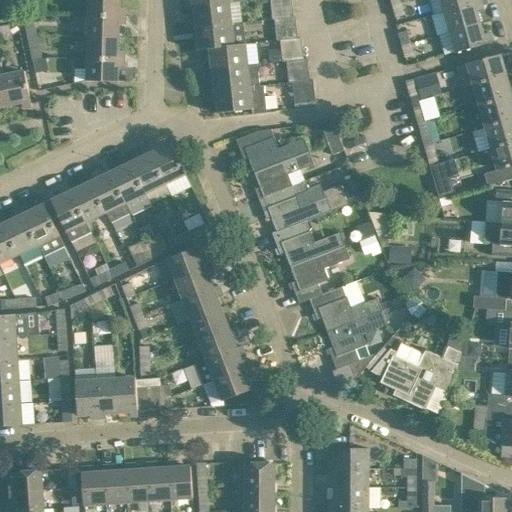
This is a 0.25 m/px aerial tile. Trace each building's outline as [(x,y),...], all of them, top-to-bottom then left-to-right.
[(89,0),(89,15),(125,16),(125,8),(119,8),(119,0),(89,0)] [(270,0),(272,19),(274,19),(294,17),(291,0),(270,0)] [(441,0),(445,12),(481,1),(480,0),(441,0)] [(445,12),(451,31),(480,23),(477,13),(483,11),(481,1),(445,12)] [(230,2),(193,6),(195,28),(232,24),(230,2)] [(401,3),(392,5),(396,18),(404,15),(401,3)] [(89,15),(89,37),(119,37),(119,24),(125,25),(125,16),(89,15)] [(276,41),(280,40),(298,38),(295,16),(294,17),(274,19),(276,41)] [(25,23),(29,41),(37,40),(34,21),(25,23)] [(198,50),(209,48),(246,44),(244,22),(232,24),(195,28),(198,50)] [(483,34),(480,23),(451,31),(456,52),(492,42),(489,32),(483,34)] [(0,26),(0,35),(11,34),(9,25),(0,26)] [(398,33),(401,44),(410,42),(407,31),(398,33)] [(89,37),(88,58),(124,59),(124,51),(118,51),(119,37),(89,37)] [(282,62),(286,61),(304,59),(302,38),(298,38),(280,40),(282,62)] [(29,41),(33,59),(41,57),(37,40),(29,41)] [(414,55),(410,42),(401,44),(405,58),(414,55)] [(209,48),(211,69),(248,65),(246,44),(209,48)] [(468,63),(474,85),(506,76),(500,54),(468,63)] [(41,58),(41,57),(33,59),(39,91),(49,89),(47,79),(54,77),(49,57),(41,58)] [(124,68),(124,59),(88,58),(74,58),(74,68),(88,68),(87,81),(117,81),(118,68),(124,68)] [(288,83),(292,83),(292,82),(310,80),(307,59),(304,59),(286,61),(288,83)] [(211,69),(214,91),(260,86),(259,76),(250,77),(248,65),(211,69)] [(3,76),(9,105),(22,102),(23,108),(32,106),(25,71),(3,76)] [(406,81),(410,98),(429,92),(424,75),(406,81)] [(0,76),(0,106),(9,105),(3,76),(0,76)] [(474,85),(480,106),(511,96),(506,76),(474,85)] [(313,80),(310,80),(292,82),(292,83),(294,104),(316,102),(313,80)] [(264,85),(260,86),(214,91),(216,113),(252,109),(253,114),(267,113),(264,85)] [(511,96),(480,106),(486,127),(511,119),(511,96)] [(413,107),(418,124),(426,121),(421,104),(413,107)] [(359,108),(349,111),(353,121),(362,117),(359,108)] [(320,122),(327,141),(339,136),(332,118),(320,122)] [(511,119),(486,127),(492,148),(511,142),(511,119)] [(418,124),(423,140),(431,138),(426,121),(418,124)] [(249,158),(254,172),(309,151),(304,138),(278,148),(271,129),(259,130),(236,139),(244,160),(249,158)] [(344,150),(339,136),(327,141),(332,155),(344,150)] [(423,140),(429,166),(438,163),(431,138),(423,140)] [(511,142),(492,148),(498,170),(511,165),(511,142)] [(165,183),(166,183),(186,173),(171,143),(151,153),(165,183)] [(255,189),(259,198),(292,185),(288,174),(314,164),(309,151),(254,172),(260,187),(255,189)] [(131,162),(146,192),(151,204),(171,194),(166,183),(165,183),(151,153),(131,162)] [(111,172),(126,202),(146,192),(131,162),(111,172)] [(429,166),(438,195),(455,190),(451,176),(447,178),(443,162),(438,163),(429,166)] [(92,181),(106,212),(107,211),(112,222),(131,213),(126,202),(111,172),(92,181)] [(271,217),(277,231),(295,224),(296,225),(306,221),(348,204),(341,185),(324,191),(326,197),(301,207),(296,194),(308,189),(305,180),(292,185),(259,198),(267,219),(271,217)] [(72,191),(87,221),(106,212),(92,181),(72,191)] [(503,201),(502,223),(511,223),(511,190),(497,189),(496,201),(503,201)] [(67,230),(72,241),(91,231),(72,191),(52,201),(66,231),(67,230)] [(24,214),(39,244),(45,257),(65,247),(44,204),(24,214)] [(4,223),(19,254),(39,244),(24,214),(4,223)] [(285,252),(291,266),(345,245),(340,232),(315,242),(306,221),(296,225),(295,224),(277,231),(272,232),(280,254),(285,252)] [(511,223),(502,223),(485,222),(484,244),(493,245),(492,255),(511,256),(511,223)] [(0,225),(0,262),(19,254),(4,223),(0,225)] [(370,223),(359,227),(363,238),(374,234),(370,223)] [(189,231),(193,239),(208,232),(204,224),(189,231)] [(177,247),(193,239),(189,231),(173,239),(177,247)] [(144,240),(153,258),(169,251),(159,232),(144,240)] [(376,236),(361,241),(366,254),(373,251),(374,254),(382,251),(376,236)] [(137,266),(153,258),(144,240),(128,247),(137,266)] [(168,259),(176,278),(205,267),(201,256),(203,251),(205,250),(203,245),(168,259)] [(299,303),(310,299),(322,294),(318,283),(328,279),(324,268),(351,258),(345,245),(291,266),(296,281),(291,283),(299,303)] [(110,270),(113,278),(129,270),(125,262),(110,270)] [(176,278),(183,298),(213,287),(209,276),(210,272),(213,270),(211,265),(205,267),(176,278)] [(98,285),(113,278),(110,270),(94,277),(98,285)] [(414,270),(402,282),(414,294),(426,283),(414,270)] [(505,310),(511,310),(511,271),(499,271),(496,298),(476,296),(474,307),(505,310)] [(122,286),(127,298),(135,294),(131,282),(122,286)] [(61,291),(65,299),(81,293),(78,285),(61,291)] [(183,298),(191,319),(220,307),(216,297),(218,292),(221,291),(218,285),(213,287),(183,298)] [(90,296),(99,314),(106,311),(105,310),(107,309),(102,299),(114,294),(110,286),(90,296)] [(322,317),(328,332),(382,311),(377,298),(352,308),(347,297),(346,297),(342,286),(322,294),(310,299),(317,319),(322,317)] [(49,305),(65,299),(61,291),(45,297),(49,305)] [(100,316),(99,314),(90,296),(71,305),(72,318),(74,317),(79,326),(100,316)] [(414,297),(404,302),(410,316),(422,303),(414,297)] [(18,299),(19,308),(36,306),(35,298),(18,299)] [(2,309),(19,308),(18,299),(1,300),(2,309)] [(130,306),(134,318),(143,315),(138,303),(130,306)] [(191,319),(199,339),(228,327),(224,317),(226,312),(228,311),(226,305),(220,307),(191,319)] [(56,309),(58,334),(66,333),(65,309),(56,309)] [(387,324),(382,311),(328,332),(333,346),(328,348),(337,369),(350,364),(356,378),(357,377),(375,356),(374,354),(369,356),(361,334),(387,324)] [(0,314),(0,337),(16,337),(16,336),(28,336),(26,313),(0,314)] [(147,326),(143,315),(134,318),(139,330),(147,326)] [(199,339),(207,359),(236,348),(232,337),(234,332),(236,331),(234,325),(228,327),(199,339)] [(451,329),(446,345),(448,346),(462,352),(467,336),(460,333),(451,329)] [(58,334),(59,351),(68,350),(66,333),(58,334)] [(0,337),(0,359),(18,358),(16,337),(0,337)] [(467,340),(463,354),(479,355),(480,346),(477,342),(467,340)] [(449,394),(458,364),(462,352),(448,346),(443,358),(425,349),(423,353),(402,343),(398,351),(391,348),(371,371),(383,377),(380,382),(395,389),(393,395),(425,410),(435,389),(449,394)] [(192,388),(244,368),(240,357),(241,352),(244,351),(242,345),(236,348),(207,359),(184,367),(192,388)] [(139,346),(140,359),(149,359),(149,346),(139,346)] [(0,359),(0,381),(19,380),(18,358),(0,359)] [(150,371),(149,359),(140,359),(140,372),(150,371)] [(59,360),(61,378),(69,377),(68,360),(59,360)] [(210,405),(252,389),(248,378),(249,372),(252,371),(249,366),(203,384),(210,405)] [(488,393),(487,406),(511,407),(511,369),(507,369),(505,395),(488,393)] [(71,394),(69,377),(61,378),(62,395),(71,394)] [(118,412),(121,412),(129,411),(130,416),(138,415),(138,411),(136,387),(136,377),(118,379),(115,379),(118,412)] [(115,379),(97,380),(99,418),(106,417),(106,413),(118,412),(115,379)] [(0,381),(0,403),(20,402),(19,380),(0,381)] [(91,418),(99,418),(97,380),(76,381),(78,415),(90,414),(91,418)] [(136,387),(138,411),(171,409),(170,385),(136,387)] [(72,421),(71,401),(71,400),(48,401),(50,423),(72,421)] [(0,426),(22,425),(20,402),(0,403),(0,426)] [(511,407),(487,406),(485,438),(494,442),(502,442),(502,445),(511,446),(511,407)] [(330,460),(330,468),(368,468),(369,448),(335,448),(334,460),(330,460)] [(423,455),(422,511),(434,511),(434,481),(437,481),(437,461),(423,455)] [(404,459),(404,468),(416,468),(416,459),(404,459)] [(168,467),(170,499),(192,497),(191,466),(178,467),(174,463),(174,461),(168,461),(168,467)] [(147,469),(149,500),(170,499),(168,467),(156,468),(152,465),(152,462),(146,463),(147,469)] [(205,462),(197,463),(197,476),(206,475),(205,462)] [(274,462),(239,462),(239,487),(274,487),(274,462)] [(125,464),(125,470),(127,502),(149,500),(147,469),(135,470),(131,466),(131,464),(125,464)] [(103,472),(106,503),(127,502),(125,470),(113,471),(109,468),(109,465),(103,465),(103,472)] [(84,504),(106,503),(103,472),(92,472),(88,469),(87,467),(81,467),(84,504)] [(77,486),(75,468),(68,469),(69,486),(77,486)] [(334,476),(334,487),(368,488),(368,468),(330,468),(330,476),(334,476)] [(8,481),(9,492),(42,490),(41,470),(3,472),(4,481),(8,481)] [(206,475),(197,476),(198,488),(207,487),(206,475)] [(407,475),(407,488),(416,488),(416,475),(407,475)] [(483,483),(469,476),(468,508),(463,508),(463,511),(508,511),(508,497),(483,497),(483,483)] [(207,487),(198,488),(199,500),(208,499),(207,487)] [(274,487),(239,487),(239,511),(274,511),(274,487)] [(330,499),(330,507),(368,507),(368,488),(334,487),(334,499),(330,499)] [(416,500),(416,488),(407,488),(407,500),(416,500)] [(6,503),(6,511),(44,509),(42,490),(9,492),(10,502),(6,503)] [(208,499),(199,500),(200,511),(208,511),(208,499)]
